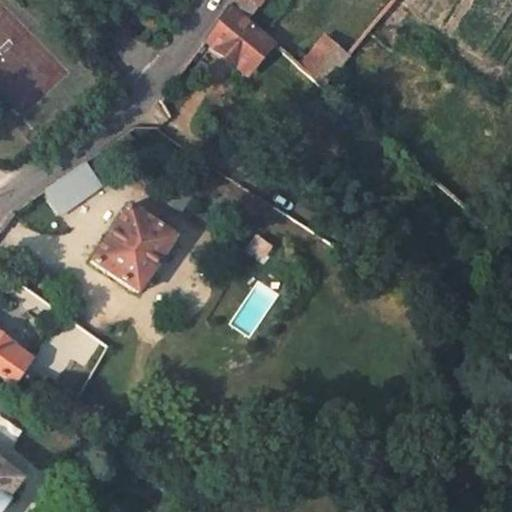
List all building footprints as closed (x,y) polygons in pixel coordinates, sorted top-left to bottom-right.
[(247,22),(261,0),(234,0),(230,8),(247,22)] [(148,6),(138,20),(154,32),(164,19),(148,6)] [(206,43),(246,77),(272,43),(247,22),(230,8),(206,43)] [(374,28),(351,10),(302,68),(323,87),(374,28)] [(40,191),(57,215),(100,185),(82,160),(40,191)] [(173,240),(127,208),(90,263),(136,295),(173,240)] [(0,377),(11,386),(27,362),(0,341),(0,377)] [(21,485),(0,468),(0,511),(4,511),(9,507),(5,504),(21,485)]
